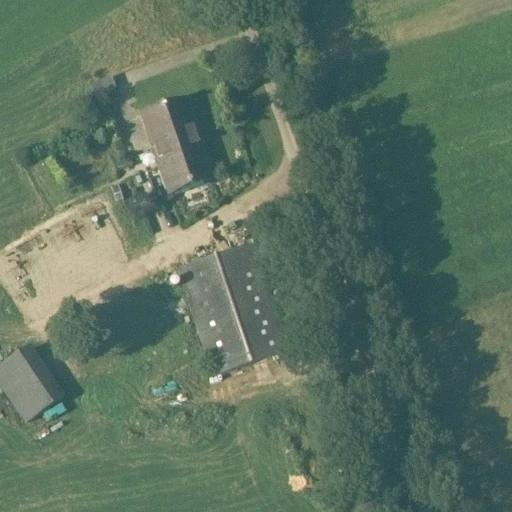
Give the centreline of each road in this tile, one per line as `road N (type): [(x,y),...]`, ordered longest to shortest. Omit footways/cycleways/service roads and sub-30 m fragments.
road 1 (track): [(315,224),(415,511)]
road 2 (unclassified): [(315,224),(240,0)]
